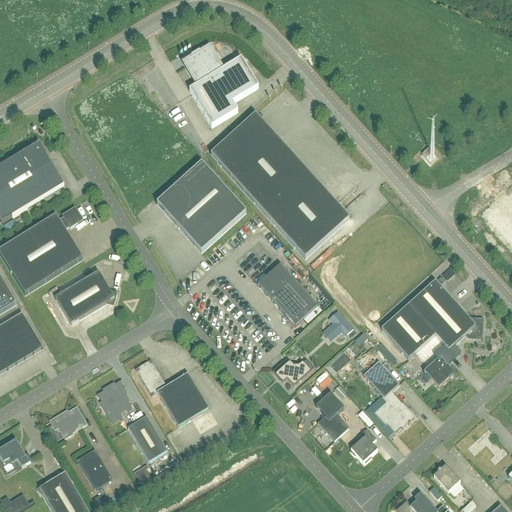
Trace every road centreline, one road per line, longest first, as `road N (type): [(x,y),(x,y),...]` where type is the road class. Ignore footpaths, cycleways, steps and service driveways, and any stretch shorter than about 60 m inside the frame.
road 1 (tertiary): [(424,209),(264,31),(223,8),(178,12),(43,92)]
road 2 (unclassified): [(354,511),(176,311)]
road 3 (unclassified): [(176,311),(43,92)]
road 4 (unknown): [(176,311),(217,272),(238,267),(289,335),(278,359),(246,389)]
road 5 (unclassified): [(356,511),(511,373)]
road 6 (unclassified): [(0,418),(176,311)]
road 7 (tertiary): [(511,308),(424,209)]
